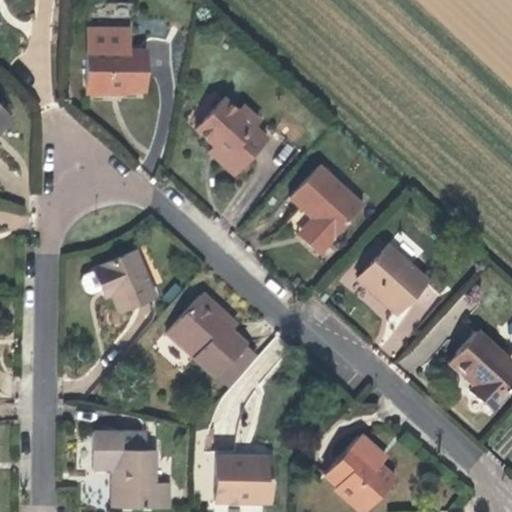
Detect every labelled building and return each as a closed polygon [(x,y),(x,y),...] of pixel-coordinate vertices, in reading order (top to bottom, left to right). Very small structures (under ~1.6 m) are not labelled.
[(86,50),(126,50),(127,27),(87,26),(86,50)] [(143,50),(126,50),(86,50),(86,93),(109,93),(109,90),(142,90),(143,50)] [(218,161),(232,174),(265,137),(253,126),(258,120),(241,105),(236,111),(221,98),(194,129),(212,145),(224,155),(218,161)] [(0,127),(9,118),(0,109),(0,127)] [(207,151),(218,161),(224,155),(212,145),(207,151)] [(317,165),(288,197),(311,218),(316,223),(302,239),(318,254),(362,205),(317,165)] [(296,234),(302,239),(316,223),(311,218),(296,234)] [(425,280),(386,245),(356,279),(395,313),(425,280)] [(134,250),(91,269),(92,270),(82,275),(80,281),(84,290),(91,293),(100,289),(100,291),(107,288),(110,295),(118,312),(154,296),(134,250)] [(103,298),(110,295),(107,288),(100,291),(103,298)] [(216,377),(245,344),(229,330),(216,319),(221,314),(200,294),(166,332),(216,377)] [(221,314),(216,319),(229,330),(234,326),(221,314)] [(511,383),(511,364),(475,331),(448,361),(474,385),(469,391),(489,409),(511,383)] [(216,377),(226,386),(255,354),(245,344),(216,377)] [(214,429),(209,428),(204,450),(209,451),(214,429)] [(152,450),(126,449),(123,439),(118,432),(92,432),(91,469),(110,470),(109,483),(116,483),(116,507),(166,508),(167,482),(152,482),(152,450)] [(126,449),(152,450),(152,445),(152,433),(118,432),(123,439),(126,449)] [(358,435),(323,474),(336,485),(334,488),(360,511),(363,511),(393,479),(378,465),(365,454),(371,447),(358,435)] [(384,458),(371,447),(365,454),(378,465),(384,458)] [(234,456),(234,451),(215,451),(213,501),(269,502),(270,462),(234,461),(234,456)]
